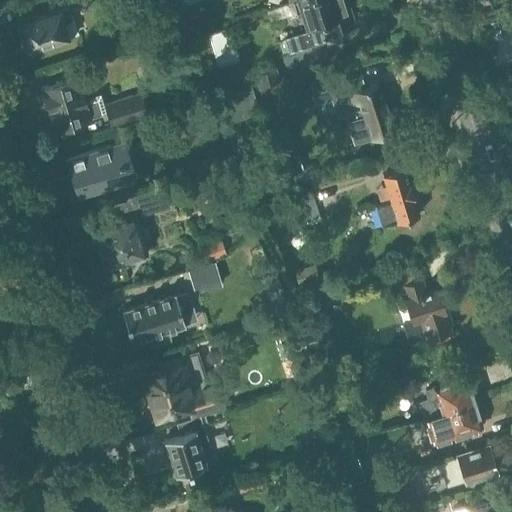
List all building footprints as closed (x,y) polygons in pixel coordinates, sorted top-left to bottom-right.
[(289,0),(290,2),(267,10),(268,10),(297,0),(289,0)] [(308,26),(309,30),(284,38),(289,53),(333,39),(331,33),(353,26),(349,14),(351,14),(346,0),(297,0),(268,10),(272,21),(300,12),(305,27),(308,26)] [(22,48),(24,48),(27,47),(28,51),(71,38),(66,22),(74,19),(70,4),(19,21),(24,37),(21,38),(20,40),(22,48)] [(280,81),(276,68),(255,74),(262,97),(287,90),(280,81)] [(327,76),(313,80),(319,99),(333,95),(340,116),(356,111),(358,118),(341,123),(348,144),(355,142),(369,138),(369,137),(394,129),(379,83),(365,87),(360,73),(329,82),(327,76)] [(45,105),(47,106),(48,105),(55,129),(105,113),(101,98),(100,94),(89,97),(90,101),(88,102),(83,87),(82,87),(78,75),(42,86),(45,95),(44,95),(42,96),(45,105)] [(226,124),(261,111),(252,85),(216,98),(226,124)] [(107,104),(113,125),(149,114),(142,94),(107,104)] [(131,136),(124,139),(67,156),(78,194),(143,175),(131,136)] [(378,189),(382,203),(375,205),(381,226),(419,214),(405,167),(382,174),(386,187),(378,189)] [(102,207),(107,223),(94,227),(106,265),(149,252),(138,217),(171,206),(170,203),(175,201),(170,186),(165,188),(164,185),(126,197),(127,199),(102,207)] [(315,200),(292,208),(298,224),(320,217),(315,200)] [(206,261),(226,254),(222,241),(202,247),(206,261)] [(299,287),(321,281),(316,264),(295,270),(299,287)] [(404,298),(411,318),(402,321),(410,346),(429,340),(429,338),(429,337),(451,330),(449,324),(452,323),(446,302),(445,303),(440,288),(428,291),(424,280),(403,286),(406,297),(404,298)] [(176,293),(123,310),(130,333),(131,335),(132,341),(150,335),(153,344),(170,339),(168,330),(185,324),(180,307),(192,303),(188,292),(177,295),(176,293)] [(165,369),(144,376),(152,399),(149,404),(151,411),(156,413),(157,416),(196,403),(200,414),(205,413),(223,406),(214,381),(214,379),(206,382),(195,347),(161,358),(165,369)] [(470,387),(466,376),(426,389),(429,398),(419,401),(425,419),(477,402),(472,387),(470,387)] [(396,390),(372,398),(376,409),(400,401),(396,390)] [(429,435),(434,434),(435,433),(438,440),(483,425),(479,414),(481,414),(477,402),(425,419),(429,435)] [(205,413),(199,415),(181,421),(184,433),(166,439),(177,473),(207,463),(203,449),(211,446),(204,424),(208,423),(205,413)] [(355,444),(335,452),(341,467),(361,460),(355,444)] [(424,465),(427,476),(448,469),(452,484),(497,470),(489,444),(424,465)] [(241,492),(266,486),(263,473),(237,480),(241,492)] [(467,505),(468,506),(450,511),(510,511),(506,494),(467,505)]
